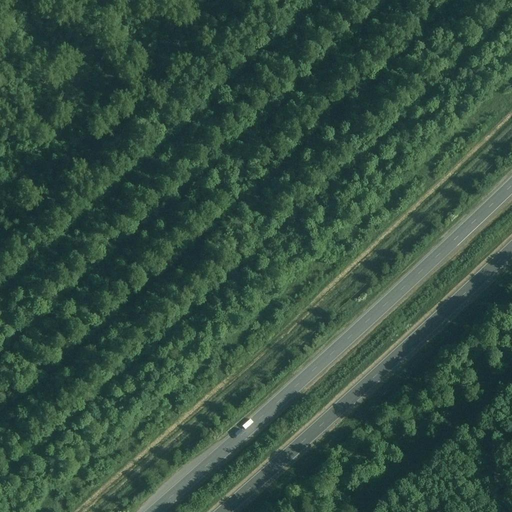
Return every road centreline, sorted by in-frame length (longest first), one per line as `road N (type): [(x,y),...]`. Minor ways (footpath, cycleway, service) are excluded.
road 1 (trunk): [(511,184),(155,511)]
road 2 (trunk): [(223,511),(511,250)]
